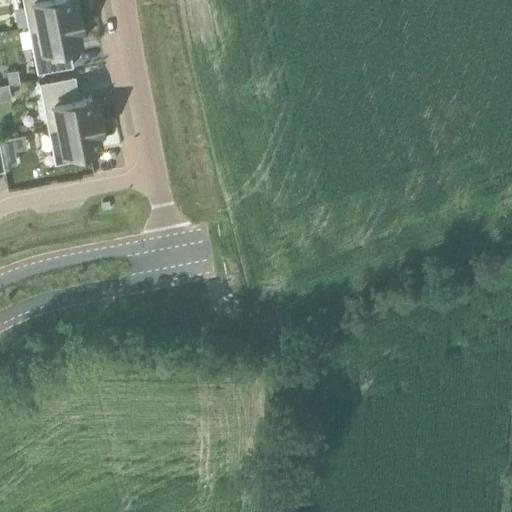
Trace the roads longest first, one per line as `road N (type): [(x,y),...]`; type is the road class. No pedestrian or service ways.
road 1 (unclassified): [(0,322),(48,301),(170,275)]
road 2 (residential): [(126,0),(154,173)]
road 3 (unclassified): [(163,239),(0,279)]
road 4 (residential): [(0,209),(154,173)]
